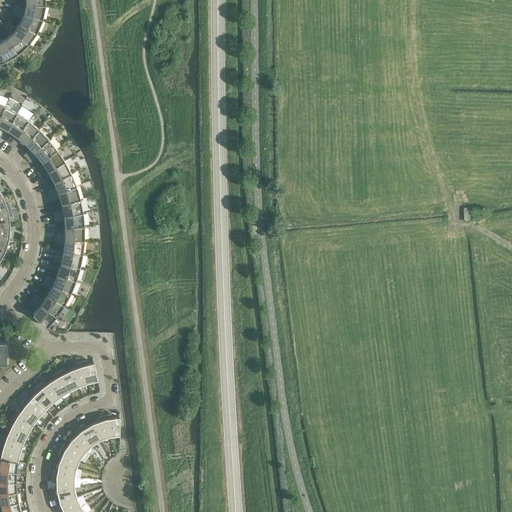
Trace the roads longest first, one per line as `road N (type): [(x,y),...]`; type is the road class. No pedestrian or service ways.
road 1 (residential): [(41,511),(37,460),(51,431),(69,410),(110,395),(105,351),(51,351)]
road 2 (residential): [(51,351),(4,302),(32,233),(24,195),(0,162)]
